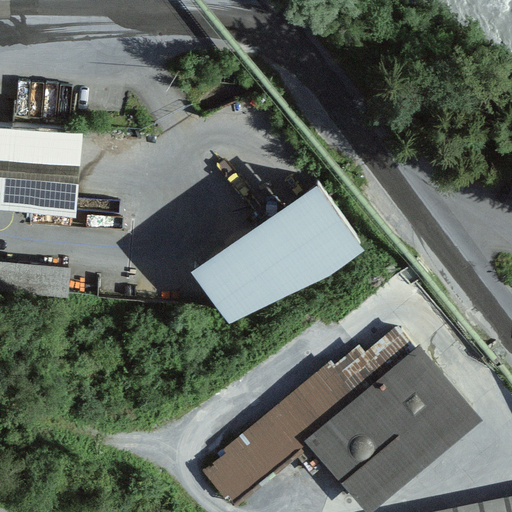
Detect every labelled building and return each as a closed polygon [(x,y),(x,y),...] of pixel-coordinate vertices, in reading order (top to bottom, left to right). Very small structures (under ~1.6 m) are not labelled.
[(0,191),(76,198),(83,110),(0,103),(0,191)] [(332,263),(365,241),(316,169),(189,254),(229,312),(332,263)] [(0,288),(15,290),(17,256),(0,254),(0,288)] [(71,259),(17,256),(15,290),(68,293),(71,259)] [(482,411),(419,337),(411,344),(394,323),(365,347),(357,338),(333,358),(329,354),(221,444),(225,448),(202,467),(232,502),(235,499),(237,502),(296,453),(312,472),(328,459),(367,507),(482,411)] [(511,511),(511,489),(400,511),(511,511)]
